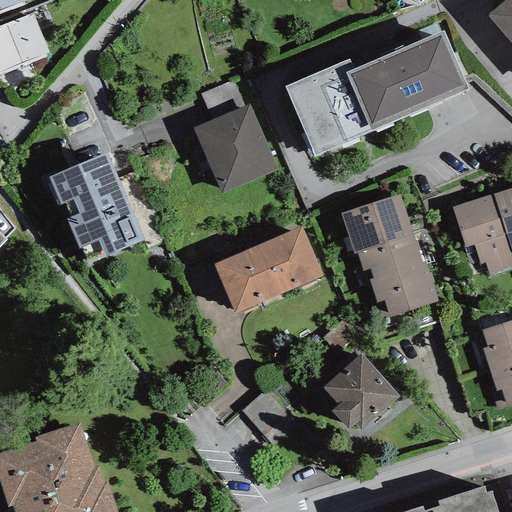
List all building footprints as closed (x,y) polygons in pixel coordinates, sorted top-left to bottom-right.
[(0,0),(0,9),(21,0),(0,0)] [(511,0),(501,0),(487,13),(511,41),(511,0)] [(32,12),(0,25),(0,71),(49,51),(32,12)] [(468,86),(443,29),(354,68),(347,71),(372,129),(468,86)] [(349,57),(285,84),(315,153),(372,129),(347,71),(354,68),(349,57)] [(248,103),(194,126),(221,192),(276,170),(248,103)] [(105,154),(51,177),(83,252),(137,229),(105,154)] [(511,186),(495,192),(511,246),(511,186)] [(511,246),(495,192),(451,206),(464,246),(474,243),(481,263),(485,262),(490,275),(511,268),(511,246)] [(340,211),(353,252),(357,251),(412,233),(399,193),(340,211)] [(321,275),(300,226),(213,264),(234,312),(321,275)] [(412,233),(357,251),(366,280),(369,279),(421,262),(412,233)] [(421,262),(369,279),(377,302),(384,300),(389,316),(438,300),(424,260),(421,262)] [(485,355),(490,371),(511,363),(511,321),(511,320),(472,333),(480,357),(485,355)] [(360,352),(323,386),(338,402),(332,408),(356,434),(399,394),(360,352)] [(511,363),(490,371),(495,385),(490,386),(497,409),(511,404),(511,363)] [(297,424),(265,389),(241,411),(273,446),(297,424)] [(93,465),(78,421),(34,435),(36,440),(0,452),(0,482),(7,505),(13,503),(15,511),(118,511),(107,478),(104,479),(99,463),(93,465)] [(422,504),(395,511),(497,511),(491,489),(485,490),(483,484),(438,498),(439,503),(423,508),(422,504)]
